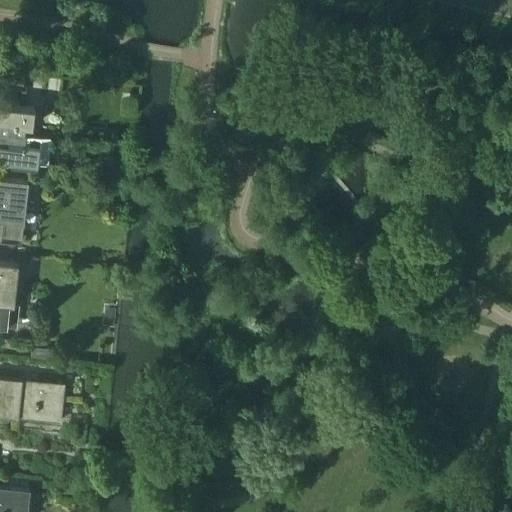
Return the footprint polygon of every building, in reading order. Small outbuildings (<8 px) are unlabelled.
[(0,130),(26,134),(26,133),(24,133),(25,125),(32,126),(34,107),(0,103),(0,130)] [(0,159),(38,163),(47,165),(51,136),(41,135),(26,133),(26,134),(0,130),(0,159)] [(29,178),(0,175),(0,236),(22,239),(24,221),(29,178)] [(0,323),(7,324),(9,303),(14,303),(18,262),(0,259),(0,323)] [(32,345),(31,357),(55,359),(56,348),(32,345)] [(65,381),(0,374),(0,414),(61,421),(65,381)] [(27,511),(30,486),(0,483),(0,511),(27,511)]
